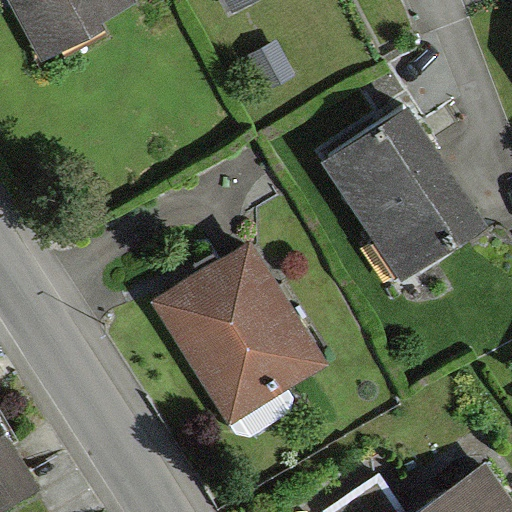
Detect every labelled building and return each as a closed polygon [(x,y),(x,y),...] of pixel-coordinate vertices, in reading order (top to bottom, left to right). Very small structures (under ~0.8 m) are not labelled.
[(143,0),(24,0),(54,57),(147,7),(143,0)] [(419,101),(330,157),(405,276),(494,221),(419,101)] [(247,240),(159,296),(231,408),(319,352),(247,240)] [(0,369),(0,511),(6,511),(67,475),(0,369)] [(511,511),(511,491),(494,467),(431,511),(511,511)]
